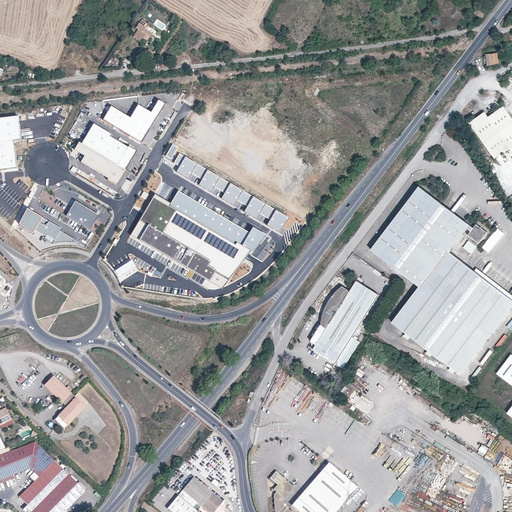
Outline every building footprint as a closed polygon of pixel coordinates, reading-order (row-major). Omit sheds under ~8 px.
[(482,18),(485,13),(477,8),(474,13),(482,18)] [(147,40),(151,33),(140,26),(133,37),(139,41),(141,36),(143,38),(147,40)] [(147,53),(144,51),(141,55),(150,61),(155,53),(149,49),(147,53)] [(497,54),(486,55),(487,65),(499,64),(497,54)] [(27,71),(22,69),(19,77),(24,79),(27,71)] [(103,117),(142,141),(159,113),(165,102),(158,98),(151,110),(138,103),(130,116),(111,104),(103,117)] [(511,118),(503,106),(488,117),(484,111),(468,122),(494,157),(509,147),(511,151),(511,118)] [(81,142),(124,168),(126,168),(129,164),(137,150),(128,144),(128,145),(110,135),(111,133),(93,122),(81,142)] [(0,173),(23,170),(20,123),(0,124),(0,173)] [(123,169),(124,168),(81,142),(79,140),(74,148),(85,154),(81,160),(108,177),(116,181),(121,174),(123,169)] [(177,148),(172,145),(166,156),(171,159),(177,148)] [(188,178),(196,164),(179,155),(174,163),(179,166),(176,172),(188,178)] [(211,192),(219,178),(197,165),(192,173),(202,179),(199,185),(211,192)] [(124,170),(123,169),(121,174),(116,181),(108,177),(107,178),(116,184),(124,170)] [(234,206),(242,191),(219,178),(214,186),(224,192),(221,198),(234,206)] [(371,249),(419,286),(392,322),(406,333),(411,336),(416,340),(428,350),(433,353),(451,367),(455,370),(461,374),(511,307),(511,299),(491,284),(475,272),(449,251),(467,228),(469,225),(419,186),(371,249)] [(155,195),(132,234),(211,282),(222,288),(247,254),(250,251),(252,252),(266,235),(252,227),(249,233),(178,191),(171,204),(155,195)] [(256,219),(265,204),(242,191),(237,200),(248,206),(244,212),(256,219)] [(73,203),(66,215),(89,229),(98,213),(75,200),(73,203)] [(280,233),(288,218),(265,205),(260,213),(270,219),(267,225),(280,233)] [(63,229),(30,210),(22,224),(33,234),(37,232),(41,234),(52,243),(72,242),(73,238),(62,231),(63,229)] [(476,224),(473,228),(471,231),(468,235),(479,244),(487,232),(476,224)] [(489,253),(504,233),(497,228),(482,247),(489,253)] [(468,240),(463,247),(471,253),(477,246),(468,240)] [(511,295),(478,269),(475,272),(491,284),(511,299),(511,295)] [(379,295),(356,280),(350,291),(342,286),(340,288),(337,290),(334,294),(330,299),(326,306),(324,311),(322,318),(321,325),(311,341),(316,344),(313,349),(343,368),(359,341),(352,337),(357,329),(379,295)] [(66,389),(54,376),(45,385),(67,407),(54,420),(63,429),(85,408),(75,398),(70,393),(66,389)] [(75,398),(85,408),(89,404),(79,394),(75,398)] [(0,423),(5,421),(6,422),(11,420),(5,407),(0,410),(0,423)] [(26,499),(59,465),(35,442),(0,455),(0,479),(30,468),(39,477),(34,481),(19,496),(22,499),(26,499)] [(329,462),(292,505),(299,511),(335,511),(357,487),(329,462)] [(63,511),(85,491),(59,465),(26,499),(22,499),(28,505),(23,509),(26,511),(63,511)] [(34,481),(39,477),(34,472),(30,476),(34,481)] [(294,487),(276,472),(271,478),(278,484),(276,486),(276,492),(274,494),(275,510),(277,511),(292,511),(283,504),(283,499),(294,487)] [(182,490),(208,511),(214,511),(223,501),(194,477),(182,490)] [(171,511),(198,511),(199,511),(179,495),(168,509),(171,511)]
